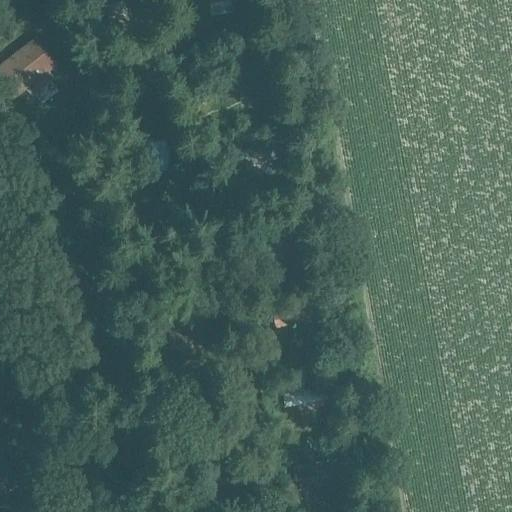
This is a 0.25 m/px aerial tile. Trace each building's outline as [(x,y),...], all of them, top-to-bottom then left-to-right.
[(205,25),(224,24),(223,12),(204,13),(205,25)] [(54,66),(36,41),(0,68),(0,76),(15,96),(26,88),(31,95),(51,80),(46,73),(54,66)] [(215,101),(262,94),(260,80),(213,87),(215,101)] [(240,166),(280,159),(276,139),(236,146),(240,166)] [(258,257),(298,241),(293,227),(253,243),(258,257)] [(63,257),(39,274),(63,306),(87,290),(63,257)] [(276,330),(316,317),(311,302),(271,315),(276,330)] [(168,311),(169,353),(179,353),(179,362),(201,362),(201,311),(168,311)] [(328,386),(280,394),(282,406),(330,397),(328,386)] [(0,508),(7,508),(5,490),(1,490),(1,484),(7,484),(6,469),(11,468),(12,472),(29,471),(27,453),(10,454),(11,463),(5,463),(5,459),(0,459),(0,508)] [(341,462),(293,471),(295,482),(343,474),(341,462)] [(248,511),(216,476),(200,490),(220,511),(248,511)]
